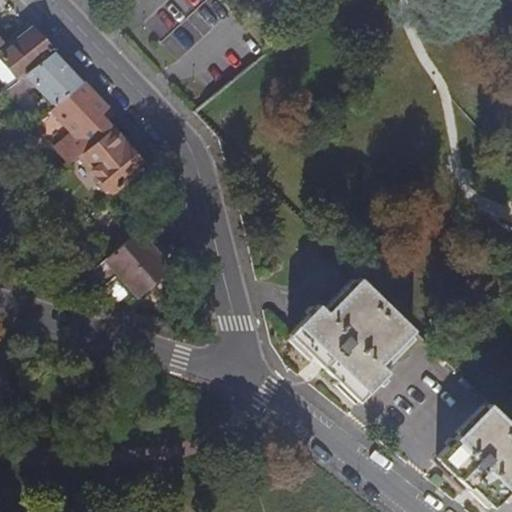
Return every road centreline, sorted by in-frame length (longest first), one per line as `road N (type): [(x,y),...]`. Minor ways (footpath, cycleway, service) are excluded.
road 1 (residential): [(51,0),(191,152),(235,324),(237,375)]
road 2 (residential): [(0,298),(237,375)]
road 3 (residential): [(237,375),(412,511)]
